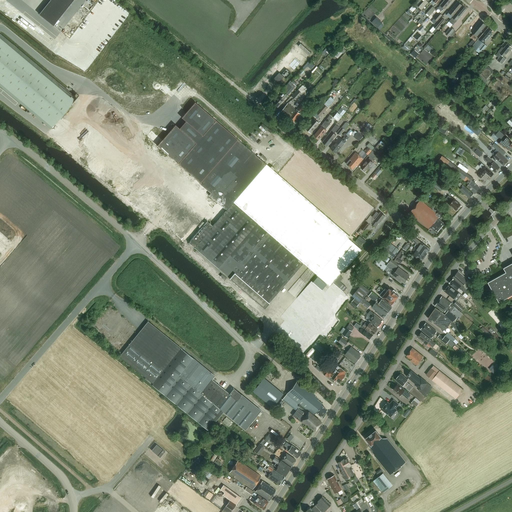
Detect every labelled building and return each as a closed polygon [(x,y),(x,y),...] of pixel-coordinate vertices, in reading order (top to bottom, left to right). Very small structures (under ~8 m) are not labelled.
[(50,0),(39,14),(53,25),(73,0),(50,0)] [(421,10),(428,2),(425,0),(424,0),(418,7),(421,10)] [(445,9),(452,0),(444,0),(441,5),(445,9)] [(453,16),(462,5),(458,1),(449,12),(453,16)] [(457,21),(460,17),(461,17),(462,15),(466,9),(462,5),(453,16),(452,17),(449,21),(453,24),(456,20),(457,21)] [(427,13),(430,16),(436,9),(433,6),(427,13)] [(439,12),(434,18),(437,21),(442,15),(439,12)] [(376,16),(372,21),(381,29),(385,24),(376,16)] [(442,17),(433,26),(437,29),(445,20),(442,17)] [(486,25),(481,21),(471,32),(477,36),(486,25)] [(455,29),(451,26),(445,34),(449,36),(455,29)] [(487,41),(492,34),(491,33),(492,32),(491,31),(492,30),(489,27),(472,47),(480,53),(487,46),(483,43),(485,40),(487,41)] [(0,86),(50,128),(76,98),(34,62),(0,33),(0,86)] [(311,52),(301,43),(298,46),(308,55),(311,52)] [(496,55),(499,57),(497,60),(502,64),(506,58),(504,57),(511,47),(508,43),(504,48),(502,47),(498,52),(496,55)] [(337,58),(347,51),(343,45),(333,53),(337,58)] [(483,85),(488,80),(487,79),(494,70),(488,65),(481,73),(476,79),(483,85)] [(411,75),(416,79),(424,70),(419,66),(411,75)] [(284,76),(279,72),(272,80),(277,84),(284,76)] [(284,100),(288,95),(296,86),(290,81),(288,84),(282,90),(284,92),(280,97),(279,96),(273,103),(278,107),(282,103),(284,101),(283,101),(284,100)] [(303,94),(307,88),(303,84),(298,90),(303,94)] [(303,94),(298,90),(298,89),(292,96),(297,100),(303,94)] [(152,130),(146,136),(211,192),(176,232),(194,248),(229,278),(264,308),(304,263),(330,286),(356,256),(361,249),(360,248),(356,245),(348,238),(349,236),(335,224),(264,162),(263,161),(257,156),(237,139),(195,102),(181,117),(185,121),(179,128),(175,125),(162,139),(152,130)] [(290,118),(296,110),(288,103),(281,111),(290,118)] [(301,112),(305,106),(301,103),(297,109),(301,112)] [(320,117),(327,108),(323,105),(316,113),(320,117)] [(296,110),(290,118),(294,122),(300,113),(296,110)] [(342,116),(339,114),(337,113),(333,118),(338,121),(342,116)] [(321,126),(314,135),(319,139),(323,135),(324,136),(326,132),(325,132),(326,130),(325,129),(332,121),(330,120),(332,118),(330,115),(328,118),(321,126)] [(319,123),(317,121),(314,119),(306,128),(311,133),(319,123)] [(331,131),(323,142),(324,143),(323,143),(325,144),(328,146),(332,141),(333,141),(334,140),(333,139),(337,135),(335,133),(340,127),(336,124),(331,131)] [(438,130),(444,134),(447,130),(441,126),(438,130)] [(496,140),(505,148),(505,147),(509,150),(511,146),(511,142),(509,140),(509,138),(499,130),(495,135),(499,137),(496,140)] [(363,136),(358,131),(353,137),(359,141),(363,136)] [(349,137),(346,134),(342,139),(340,137),(331,148),(336,153),(349,137)] [(370,157),(369,158),(368,158),(363,163),(364,164),(361,167),(363,169),(362,169),(364,171),(365,170),(365,171),(368,168),(370,167),(369,166),(373,162),(375,164),(377,163),(373,159),(377,155),(375,153),(381,146),(383,148),(386,145),(381,141),(368,156),(370,157)] [(504,165),(508,161),(503,155),(506,152),(494,143),(492,145),(498,151),(494,156),(504,165)] [(483,153),(478,148),(474,152),(480,157),(483,153)] [(353,169),(356,165),(357,166),(363,159),(356,152),(346,163),(353,169)] [(442,155),(438,161),(467,182),(469,184),(467,186),(474,192),(475,193),(480,187),(475,184),(476,183),(472,180),(473,178),(470,175),(457,166),(442,155)] [(495,172),(500,167),(487,156),(485,159),(487,161),(488,161),(491,164),(489,166),(495,172)] [(481,178),(486,173),(491,177),(494,173),(485,165),(477,174),(481,178)] [(440,190),(444,186),(435,178),(431,183),(440,190)] [(446,183),(439,178),(437,180),(444,186),(446,183)] [(470,198),(473,193),(462,184),(460,182),(458,185),(461,187),(459,189),(470,198)] [(171,194),(159,184),(153,192),(142,183),(139,187),(136,190),(147,200),(146,201),(157,210),(171,194)] [(122,184),(117,191),(124,197),(130,191),(122,184)] [(132,193),(127,199),(134,205),(139,199),(132,193)] [(459,207),(461,204),(452,197),(452,198),(449,195),(446,198),(449,200),(452,201),(449,204),(457,210),(459,207)] [(437,232),(444,223),(438,218),(440,216),(420,200),(410,213),(429,229),(432,228),(437,232)] [(372,217),(375,219),(375,220),(377,221),(373,226),(375,227),(379,223),(385,216),(380,212),(379,214),(376,212),(372,217)] [(0,236),(12,246),(21,234),(0,216),(0,236)] [(364,243),(366,241),(359,235),(354,241),(360,246),(362,242),(364,243)] [(430,249),(429,248),(413,235),(410,239),(419,245),(416,249),(417,249),(425,256),(430,249)] [(393,258),(400,250),(390,240),(382,249),(393,258)] [(417,249),(416,249),(413,247),(411,249),(415,252),(414,254),(417,257),(418,256),(423,259),(425,256),(417,249)] [(397,268),(397,267),(399,264),(391,259),(389,262),(387,265),(395,271),(393,275),(401,281),(402,279),(405,282),(410,275),(398,267),(397,268)] [(511,262),(504,268),(506,272),(488,282),(499,302),(511,294),(511,262)] [(461,285),(462,286),(468,279),(458,271),(453,277),(454,278),(461,285)] [(469,293),(462,286),(461,285),(454,278),(449,283),(457,289),(459,288),(467,295),(469,293)] [(476,288),(479,285),(472,279),(469,282),(471,283),(471,284),(476,288)] [(337,285),(343,290),(347,286),(341,281),(337,285)] [(368,308),(371,304),(363,298),(369,290),(362,284),(352,295),(368,308)] [(444,291),(454,299),(459,292),(449,284),(444,291)] [(395,300),(398,296),(389,288),(387,290),(385,288),(380,295),(382,297),(383,296),(392,304),(392,303),(393,304),(395,301),(395,300)] [(369,296),(376,302),(373,306),(373,307),(375,309),(374,310),(384,318),(389,311),(392,307),(380,297),(372,292),(369,296)] [(442,296),(435,306),(446,313),(445,314),(453,322),(457,317),(449,310),(447,308),(451,303),(442,296)] [(360,302),(355,298),(352,302),(357,306),(360,302)] [(453,304),(461,311),(464,308),(456,301),(453,304)] [(444,315),(445,314),(435,308),(428,318),(434,322),(434,323),(445,331),(450,324),(453,327),(452,328),(454,331),(456,329),(460,334),(463,332),(452,321),(444,315)] [(378,327),(383,320),(370,310),(367,314),(372,317),(370,320),(378,327)] [(374,334),(377,329),(370,323),(369,324),(366,322),(365,323),(362,321),(360,324),(363,326),(374,334)] [(245,429),(261,410),(234,388),(229,394),(212,379),(215,376),(194,359),(181,349),(148,322),(120,356),(146,377),(145,379),(208,430),(223,412),(245,429)] [(432,338),(437,331),(426,322),(421,329),(432,338)] [(370,339),(373,335),(357,323),(354,326),(360,330),(359,331),(370,339)] [(347,327),(342,333),(348,338),(352,331),(347,327)] [(422,332),(418,337),(424,341),(423,342),(427,345),(428,343),(433,347),(436,343),(422,332)] [(446,335),(453,341),(456,338),(448,332),(446,335)] [(446,344),(447,343),(450,339),(446,336),(444,338),(440,334),(438,337),(446,344)] [(339,341),(345,346),(348,342),(342,338),(339,341)] [(355,363),(356,363),(361,356),(360,355),(361,354),(351,346),(345,355),(355,363)] [(412,348),(406,356),(411,359),(410,360),(413,362),(413,363),(416,366),(423,356),(417,351),(412,348)] [(320,353),(315,349),(309,356),(313,360),(320,353)] [(344,374),(346,371),(338,365),(336,368),(337,369),(335,372),(332,369),(332,370),(326,365),(322,369),(318,365),(316,368),(321,372),(321,371),(330,377),(331,375),(339,382),(345,375),(344,374)] [(464,389),(433,365),(426,375),(433,379),(432,380),(456,399),(464,389)] [(411,370),(407,376),(416,383),(415,384),(420,388),(419,390),(422,393),(424,391),(422,390),(425,386),(427,387),(430,384),(428,383),(421,377),(420,378),(411,370)] [(413,386),(409,383),(407,381),(408,379),(401,373),(396,379),(403,385),(406,387),(410,390),(413,386)] [(263,377),(253,390),(272,406),(283,393),(263,377)] [(322,404),(317,400),(318,399),(315,396),(297,381),(287,394),(304,408),(313,416),(316,412),(321,417),(327,410),(321,405),(322,404)] [(398,384),(394,389),(393,389),(393,390),(394,390),(397,392),(397,393),(400,396),(402,393),(408,398),(411,395),(405,390),(398,384)] [(395,408),(398,404),(393,400),(391,403),(392,404),(391,405),(387,402),(382,409),(383,410),(383,411),(386,413),(387,413),(391,416),(396,410),(395,408)] [(295,401),(291,406),(296,410),(292,416),(301,422),(302,421),(304,422),(315,431),(321,422),(313,416),(295,401)] [(403,414),(407,417),(412,410),(408,408),(403,414)] [(376,430),(366,438),(372,446),(371,447),(373,450),(373,451),(375,454),(374,455),(390,474),(406,462),(387,438),(383,437),(382,438),(376,430)] [(274,437),(269,433),(264,440),(269,443),(274,437)] [(285,449),(287,451),(297,457),(301,452),(291,445),(290,445),(286,442),(283,440),(282,442),(280,441),(279,442),(287,447),(285,449)] [(160,457),(165,451),(157,444),(151,450),(160,457)] [(259,455),(264,448),(259,444),(254,451),(259,455)] [(210,460),(216,451),(212,448),(206,458),(210,460)] [(213,465),(220,454),(217,452),(209,462),(213,465)] [(291,466),(296,460),(286,453),(282,459),(291,466)] [(284,476),(291,467),(282,461),(281,462),(274,457),(272,460),(276,462),(273,466),(277,468),(276,470),(284,476)] [(347,457),(338,462),(341,467),(340,468),(342,471),(341,471),(346,480),(355,474),(352,468),(351,466),(352,465),(347,457)] [(253,489),(260,477),(260,475),(237,460),(229,472),(235,476),(234,476),(253,489)] [(205,464),(199,472),(208,479),(214,471),(205,464)] [(265,473),(268,476),(267,478),(272,481),(273,480),(279,484),(284,477),(273,469),(269,466),(266,469),(267,470),(265,473)] [(382,472),(373,480),(382,492),(392,484),(382,472)] [(331,477),(338,491),(342,489),(334,475),(331,477)] [(335,493),(338,491),(331,477),(327,479),(335,493)] [(262,481),(259,486),(272,495),(275,490),(269,486),(262,481)] [(156,497),(164,485),(161,484),(154,495),(156,497)] [(259,486),(255,491),(269,500),(272,495),(259,486)] [(236,504),(241,498),(227,488),(225,492),(223,495),(236,504)] [(263,509),(265,505),(268,501),(258,495),(253,502),(263,509)] [(321,511),(322,511),(323,511),(331,505),(322,496),(318,501),(318,502),(315,505),(321,511)] [(167,511),(175,502),(169,498),(159,511),(158,511),(156,511),(167,511)] [(232,510),(235,506),(236,504),(229,500),(226,505),(232,510)]
